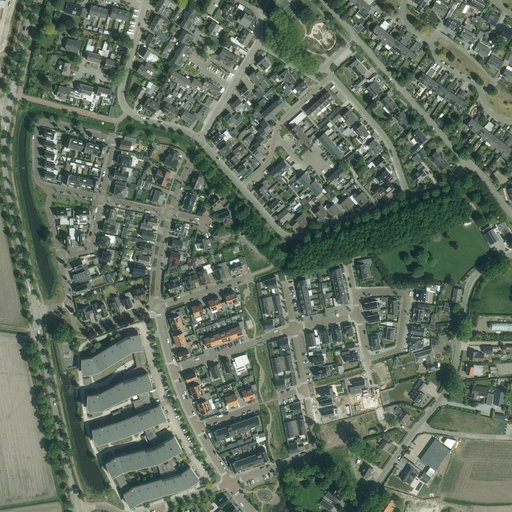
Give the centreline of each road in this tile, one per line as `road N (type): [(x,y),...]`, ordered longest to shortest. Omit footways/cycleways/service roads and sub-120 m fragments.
road 1 (unclassified): [(355,511),(448,388),(473,275),(511,253)]
road 2 (tertiary): [(75,510),(35,310)]
road 3 (tertiary): [(35,310),(7,186),(4,130)]
road 4 (residential): [(353,291),(398,290),(406,298),(396,350),(366,355),(357,316)]
road 5 (unclassified): [(466,163),(358,38)]
road 6 (residential): [(305,390),(313,456),(230,483)]
road 7 (residential): [(51,187),(36,178),(40,121),(113,138)]
road 8 (residential): [(409,198),(385,137),(331,76)]
road 9 (residential): [(172,371),(293,329)]
road 10 (residential): [(287,236),(409,198)]
